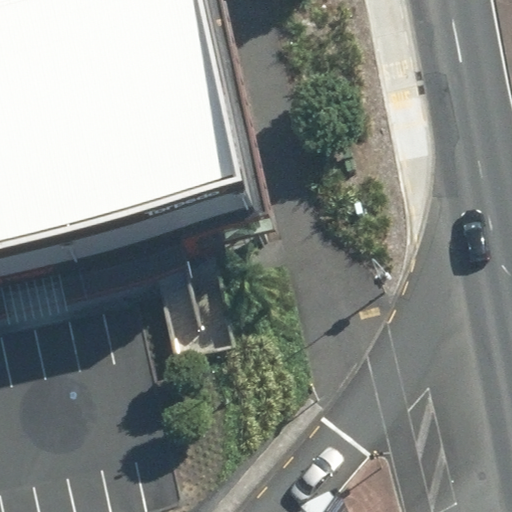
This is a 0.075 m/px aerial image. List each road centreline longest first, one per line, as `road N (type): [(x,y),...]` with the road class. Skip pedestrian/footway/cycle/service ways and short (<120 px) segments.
road 1 (primary): [(294,511),(350,445),(453,274),(488,185)]
road 2 (primary): [(488,185),(461,0)]
